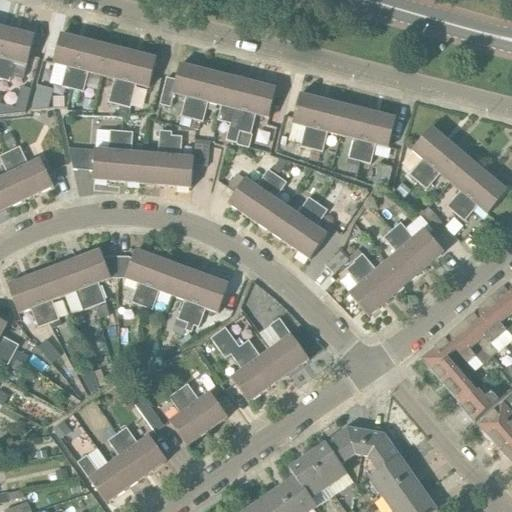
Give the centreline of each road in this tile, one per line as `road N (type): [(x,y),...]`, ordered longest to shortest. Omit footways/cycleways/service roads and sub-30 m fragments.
road 1 (residential): [(511,109),(70,0)]
road 2 (residential): [(0,254),(81,219),(126,215),(201,230),(236,246),(377,366)]
road 3 (residential): [(164,511),(377,366)]
road 4 (residential): [(507,504),(476,481),(377,366)]
road 5 (residential): [(377,366),(511,253)]
road 6 (tertiary): [(511,39),(363,0)]
